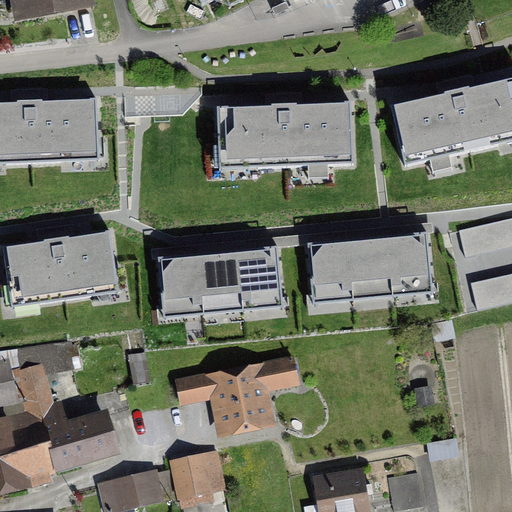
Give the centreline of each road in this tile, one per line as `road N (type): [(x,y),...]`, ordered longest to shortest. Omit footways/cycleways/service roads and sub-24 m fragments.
road 1 (residential): [(134,50),(211,39),(316,0)]
road 2 (residential): [(0,67),(134,50)]
